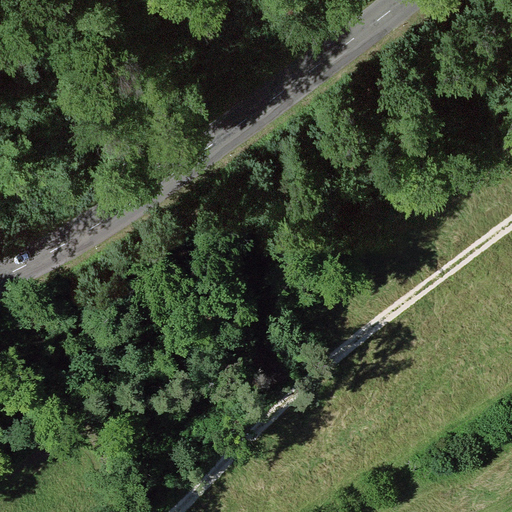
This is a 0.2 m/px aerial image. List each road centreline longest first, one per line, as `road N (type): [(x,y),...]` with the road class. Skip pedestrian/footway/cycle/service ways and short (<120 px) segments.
road 1 (tertiary): [(0,271),(101,224),(407,0)]
road 2 (track): [(177,511),(372,328),(511,227)]
